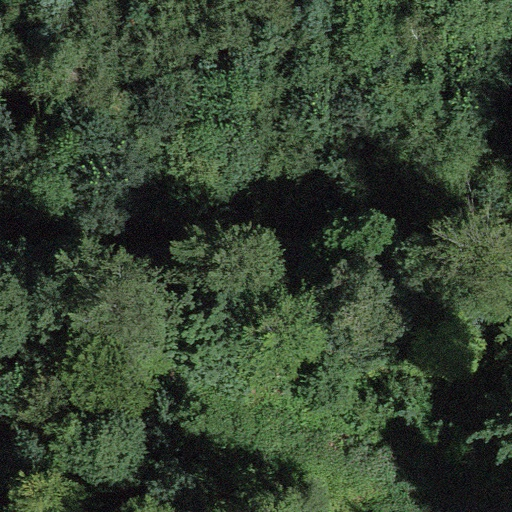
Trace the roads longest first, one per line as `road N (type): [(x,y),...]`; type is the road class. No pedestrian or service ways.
road 1 (track): [(511,298),(466,282),(269,256),(150,258),(0,280)]
road 2 (track): [(30,0),(262,58),(511,171)]
